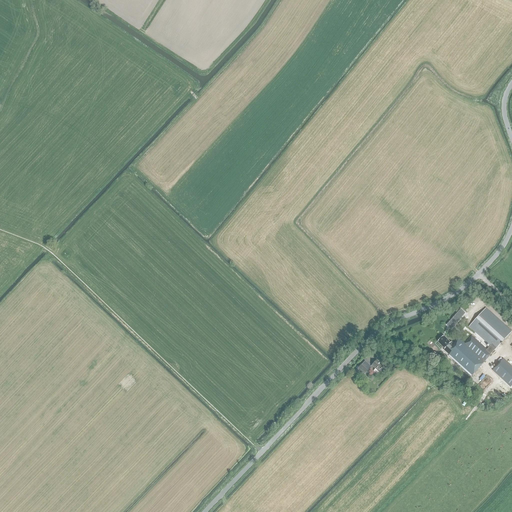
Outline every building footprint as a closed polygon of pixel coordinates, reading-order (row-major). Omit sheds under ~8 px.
[(443,337),(438,343),(445,350),(444,350),(449,355),(448,357),(471,377),(491,354),(494,350),(495,350),(511,331),(485,308),(469,327),(491,347),(487,351),(471,336),(464,344),(459,339),(454,345),(451,342),(451,343),(443,337)] [(461,309),(447,325),(451,329),(465,313),(461,309)] [(511,363),(503,355),(492,367),(511,383),(511,381),(511,363)] [(376,361),(371,366),(379,373),(385,365),(381,362),(380,364),(376,361)] [(361,365),(356,370),(362,376),(367,371),(361,365)]
